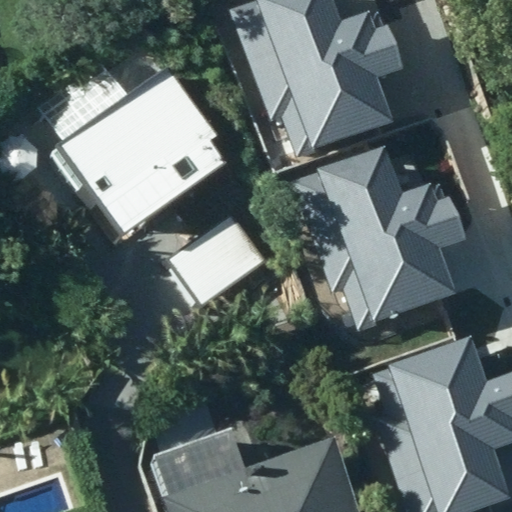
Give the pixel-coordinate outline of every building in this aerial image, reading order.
[(310,0),(293,0),(241,18),(294,175),(384,144),(367,94),(392,85),(369,16),(322,32),(310,0)] [(94,72),(24,117),(51,158),(33,169),(91,257),(212,178),(152,87),(118,109),(94,72)] [(371,164),(303,186),(355,343),(444,314),(428,263),(454,255),(431,186),(383,201),(371,164)] [(226,223),(158,272),(190,317),(259,267),(226,223)] [(364,385),(410,511),(487,511),(475,478),(511,465),(511,434),(497,393),(471,402),(453,353),(364,385)] [(165,508),(166,511),(358,511),(334,447),(243,483),(227,442),(160,468),(173,505),(165,508)]
